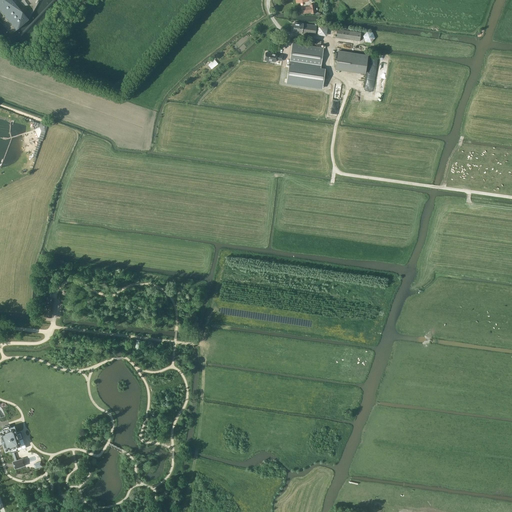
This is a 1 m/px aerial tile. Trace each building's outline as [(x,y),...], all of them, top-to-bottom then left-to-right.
[(0,0),(0,10),(17,30),(29,20),(12,0),(0,0)] [(310,6),(302,7),(303,14),(311,12),(311,14),(316,13),(314,4),(310,5),(310,6)] [(315,35),(317,25),(295,22),(293,32),(315,35)] [(336,37),(360,41),(361,33),(337,29),(336,37)] [(321,68),(324,48),(293,43),(290,64),(321,68)] [(339,51),(336,69),(366,73),(368,55),(339,51)] [(282,61),(283,55),(277,54),(270,53),(270,52),(267,52),(266,52),(265,60),(276,62),(276,60),(282,61)] [(33,157),(36,158),(41,141),(43,141),(48,125),(41,122),(41,124),(33,121),(33,124),(40,126),(40,127),(41,131),(33,157)] [(54,299),(47,298),(45,317),(52,318),(54,299)] [(18,432),(15,424),(0,428),(0,433),(6,451),(9,450),(10,453),(12,452),(15,460),(12,460),(15,469),(26,465),(23,457),(17,458),(14,451),(19,450),(17,447),(23,444),(18,432)]
